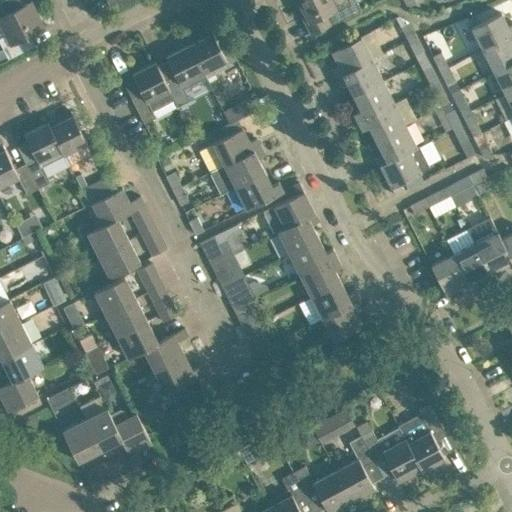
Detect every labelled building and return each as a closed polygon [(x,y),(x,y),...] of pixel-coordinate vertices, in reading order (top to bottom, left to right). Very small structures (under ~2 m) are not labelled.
[(44,27),(31,1),(22,6),(19,0),(0,0),(0,23),(6,35),(0,37),(0,42),(8,58),(30,47),(25,36),(44,27)] [(298,0),(309,21),(305,22),(311,34),(361,9),(356,0),(298,0)] [(483,48),(511,33),(511,23),(508,25),(501,12),(472,27),(483,48)] [(408,40),(416,36),(409,21),(401,25),(408,40)] [(189,44),(206,76),(229,64),(210,28),(187,40),(189,44)] [(493,70),(511,60),(511,33),(483,48),(493,70)] [(336,77),(372,58),(361,36),(332,51),(339,65),(331,68),(336,77)] [(415,55),(423,51),(416,36),(408,40),(415,55)] [(184,87),(206,76),(189,44),(166,56),(176,75),(166,80),(172,94),(174,100),(177,106),(190,99),(184,87)] [(440,71),(449,67),(441,51),(433,55),(440,71)] [(354,95),(383,80),(372,58),(336,77),(340,85),(347,82),(354,95)] [(505,92),(511,88),(511,60),(493,70),(505,92)] [(172,94),(166,80),(156,61),(132,73),(142,92),(132,98),(144,123),(155,117),(152,111),(174,100),(172,94)] [(430,84),(439,79),(431,65),(422,69),(430,84)] [(447,85),(456,81),(449,67),(440,71),(447,85)] [(437,98),(446,94),(439,79),(430,84),(437,98)] [(358,120),(394,102),(383,80),(354,95),(361,108),(354,112),(358,120)] [(462,114),(471,110),(460,88),(451,93),(462,114)] [(511,115),(511,88),(505,92),(505,93),(495,98),(506,119),(511,115)] [(229,122),(254,110),(248,98),(224,111),(229,122)] [(376,138),(405,124),(394,102),(358,120),(362,129),(369,125),(376,138)] [(452,128),(461,123),(454,108),(444,113),(452,128)] [(87,142),(80,129),(71,110),(47,122),(63,154),(87,142)] [(471,110),(462,114),(469,129),(478,124),(471,110)] [(47,122),(24,133),(28,140),(37,157),(25,163),(39,188),(43,186),(50,183),(50,182),(47,176),(46,174),(68,163),(63,154),(47,122)] [(459,142),(469,138),(461,123),(452,128),(459,142)] [(380,164),(416,146),(405,124),(376,138),(383,152),(376,155),(380,164)] [(210,172),(225,164),(261,146),(257,137),(250,141),(243,127),(206,146),(207,147),(199,150),(210,172)] [(485,158),(493,154),(486,141),(478,145),(485,158)] [(0,185),(18,177),(27,194),(39,188),(25,163),(15,168),(3,144),(0,145),(0,185)] [(409,149),(380,164),(396,194),(405,190),(401,182),(421,171),(429,167),(418,145),(416,146),(409,149)] [(221,193),(236,186),(265,171),(258,158),(265,154),(261,146),(225,164),(210,172),(221,193)] [(170,157),(161,161),(166,171),(175,167),(170,157)] [(474,183),(489,175),(484,166),(468,174),(473,184),(474,183)] [(174,189),(182,185),(174,171),(166,175),(174,189)] [(236,186),(247,208),(283,190),(279,181),(272,184),(265,171),(236,186)] [(81,173),(75,176),(82,189),(90,204),(92,203),(118,189),(110,174),(88,186),(81,173)] [(479,194),(474,183),(473,184),(468,174),(447,185),(451,194),(450,195),(456,206),(479,194)] [(274,233),(279,230),(315,212),(300,182),(291,186),(295,194),(263,210),(274,233)] [(174,189),(181,204),(189,200),(182,185),(174,189)] [(429,205),(450,195),(451,194),(447,185),(425,197),(429,205)] [(92,203),(102,224),(103,225),(118,217),(118,218),(131,211),(130,211),(145,203),(141,195),(129,201),(122,187),(118,189),(92,203)] [(415,213),(429,205),(425,197),(410,204),(415,213)] [(134,219),(149,211),(145,203),(130,211),(131,211),(134,219)] [(312,224),(319,220),(315,212),(279,230),(290,252),(319,237),(312,224)] [(196,234),(204,229),(198,216),(189,220),(196,234)] [(489,216),(467,227),(475,243),(490,272),(504,265),(507,272),(511,269),(511,260),(501,238),(500,238),(497,232),(491,219),(489,216)] [(129,239),(118,218),(118,217),(103,225),(102,224),(87,232),(99,254),(129,239)] [(511,232),(501,238),(511,260),(511,232)] [(211,264),(233,253),(226,238),(218,242),(214,234),(200,242),(204,250),(211,264)] [(337,256),(333,247),(326,251),(319,237),(290,252),(301,274),(337,256)] [(110,276),(140,261),(129,239),(99,254),(110,276)] [(149,247),(153,255),(167,247),(163,239),(149,247)] [(477,278),(490,272),(475,243),(453,254),(472,290),(481,286),(477,278)] [(222,286),(237,279),(244,275),(233,253),(211,264),(218,278),(222,286)] [(463,294),(472,290),(453,254),(431,265),(446,294),(460,287),(463,294)] [(334,268),(341,264),(337,256),(301,274),(312,296),(341,281),(334,268)] [(141,277),(156,270),(152,262),(137,269),(141,277)] [(106,313),(136,298),(125,275),(95,291),(106,313)] [(222,286),(226,294),(233,308),(248,301),(255,297),(248,283),(241,287),(237,279),(222,286)] [(359,299),(355,291),(348,294),(341,281),(312,296),(323,317),(359,299)] [(117,335),(147,320),(136,298),(106,313),(117,335)] [(160,313),(174,306),(170,298),(156,305),(160,313)] [(0,331),(21,321),(9,299),(0,303),(0,331)] [(356,311),(363,308),(359,299),(323,317),(334,340),(363,325),(356,311)] [(163,321),(178,313),(174,306),(160,313),(163,321)] [(244,329),(259,322),(255,314),(240,322),(244,329)] [(186,328),(185,327),(158,341),(147,320),(117,335),(129,357),(145,349),(186,328)] [(0,354),(2,358),(31,342),(21,321),(0,331),(0,354)] [(248,337),(263,330),(259,322),(244,329),(248,337)] [(178,340),(189,335),(186,328),(145,349),(155,370),(185,355),(178,340)] [(12,379),(42,364),(31,342),(2,358),(12,379)] [(207,372),(203,364),(192,369),(185,355),(155,370),(166,392),(207,372)] [(263,366),(267,374),(281,366),(277,358),(263,366)] [(8,410),(39,395),(28,373),(43,365),(42,364),(12,379),(0,385),(1,386),(0,386),(0,396),(1,396),(8,410)] [(50,405),(68,396),(64,389),(46,397),(50,405)] [(158,399),(138,409),(145,423),(165,413),(158,399)] [(404,437),(422,470),(445,457),(432,434),(443,428),(430,403),(418,409),(420,414),(398,425),(404,437)] [(138,449),(152,442),(137,412),(127,417),(124,410),(120,408),(111,412),(108,407),(106,408),(121,438),(127,450),(128,450),(136,464),(144,460),(138,449)] [(100,449),(121,438),(106,408),(84,419),(100,449)] [(320,440),(352,423),(345,409),(313,426),(320,440)] [(78,460),(100,449),(84,419),(63,430),(78,460)] [(422,470),(404,437),(381,448),(371,429),(359,435),(373,460),(384,454),(399,482),(422,470)] [(299,431),(279,441),(279,442),(280,443),(284,453),(291,450),(293,445),(303,439),(301,435),(299,431)] [(181,441),(176,432),(167,437),(172,446),(181,441)] [(363,465),(373,460),(359,435),(348,441),(357,458),(336,469),(353,501),(376,489),(363,465)] [(127,469),(136,464),(128,450),(127,450),(120,454),(127,469)] [(332,511),(353,501),(336,469),(314,480),(306,464),(294,471),(307,496),(317,490),(329,511),(332,511)] [(193,472),(200,486),(210,480),(203,467),(193,472)] [(91,487),(99,483),(92,468),(84,472),(91,487)] [(301,511),(296,501),(307,496),(294,471),(282,477),(288,489),(266,501),(268,505),(271,511),(301,511)] [(271,511),(268,505),(254,511),(242,511),(237,501),(225,507),(227,511),(271,511)]
